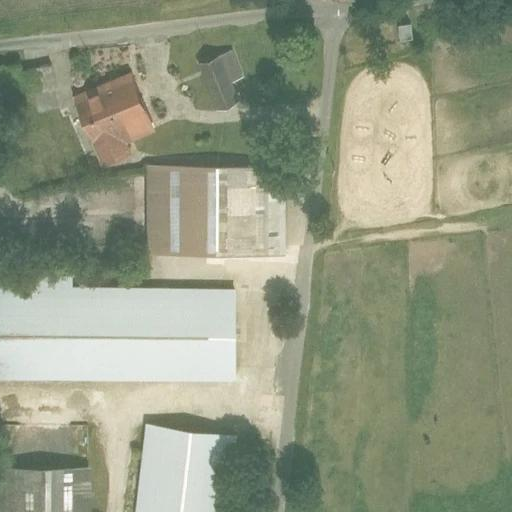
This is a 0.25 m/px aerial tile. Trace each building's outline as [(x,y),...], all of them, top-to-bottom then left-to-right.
[(417,39),(414,23),(403,24),(406,41),(417,39)] [(281,45),(263,48),(268,82),(286,79),(281,45)] [(225,53),(203,63),(222,108),(244,98),(237,82),(251,76),(239,50),(225,53)] [(159,129),(135,70),(77,94),(105,163),(135,151),(131,141),(159,129)] [(152,255),(292,255),(292,163),(273,163),(151,163),(152,233),(152,255)] [(0,380),(241,379),(240,288),(76,289),(76,278),(40,279),(40,289),(0,289),(0,380)] [(230,511),(238,457),(240,435),(150,424),(138,511),(230,511)] [(96,511),(97,481),(3,480),(2,511),(96,511)]
